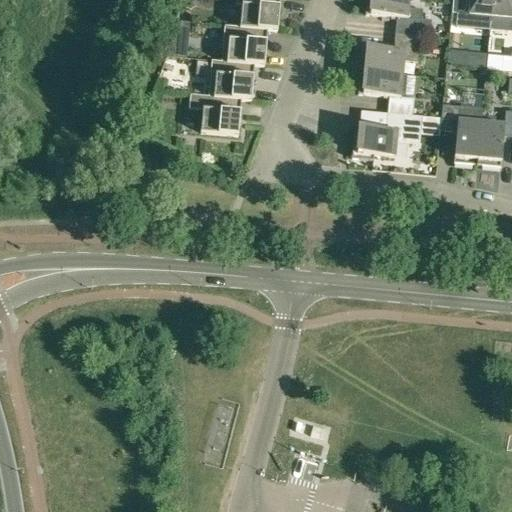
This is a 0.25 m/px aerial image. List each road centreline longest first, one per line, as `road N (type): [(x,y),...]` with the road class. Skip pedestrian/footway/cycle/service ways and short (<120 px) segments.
road 1 (tertiary): [(294,282),(98,269),(0,285)]
road 2 (track): [(237,206),(131,169),(0,62)]
road 3 (residential): [(511,207),(259,171)]
road 4 (tertiary): [(511,301),(294,282)]
road 5 (residential): [(325,0),(259,171)]
road 6 (unknown): [(250,464),(286,487),(412,511)]
